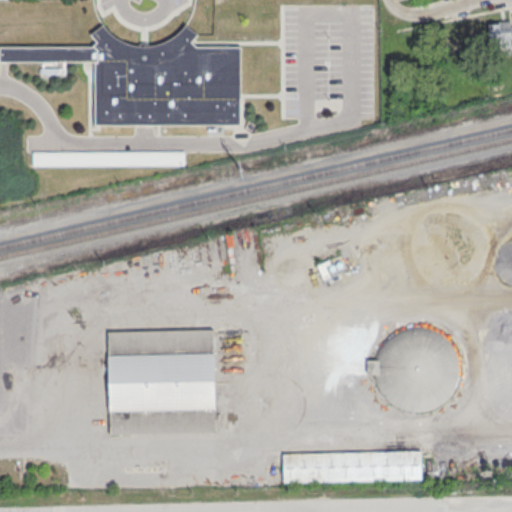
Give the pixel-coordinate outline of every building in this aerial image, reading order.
[(497,22),(509,22),(509,26),(511,26),(511,45),(510,46),(510,49),(498,49),(498,45),(487,45),(487,25),(497,25),(497,22)] [(0,44),(92,45),(96,41),(90,34),(103,24),(109,32),(119,40),(133,45),(144,45),(154,46),(165,40),(177,33),(185,24),(198,33),(191,42),(195,46),(240,46),(240,125),(93,124),(94,59),(0,59),(0,44)] [(32,152),(184,151),(184,166),(32,167),(32,152)] [(448,336),(419,327),(386,328),(377,359),(367,359),(367,373),(377,373),(377,399),(411,409),(445,408),(452,385),(448,336)] [(107,332),(212,329),(215,432),(109,435),(107,332)] [(420,449),(282,453),(282,481),(421,478),(420,449)]
